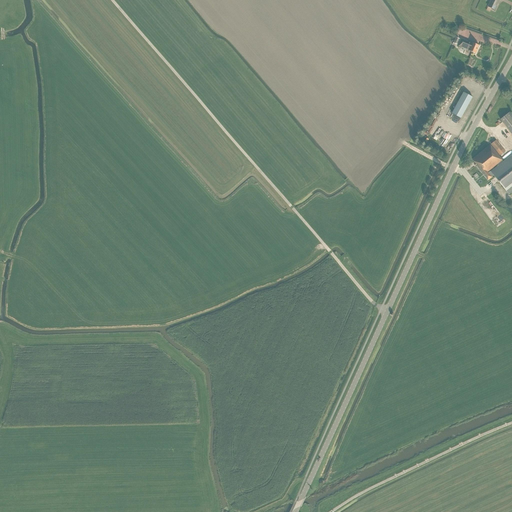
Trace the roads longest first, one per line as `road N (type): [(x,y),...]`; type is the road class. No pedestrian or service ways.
road 1 (tertiary): [(387,310),(511,59)]
road 2 (tertiary): [(296,511),(387,310)]
